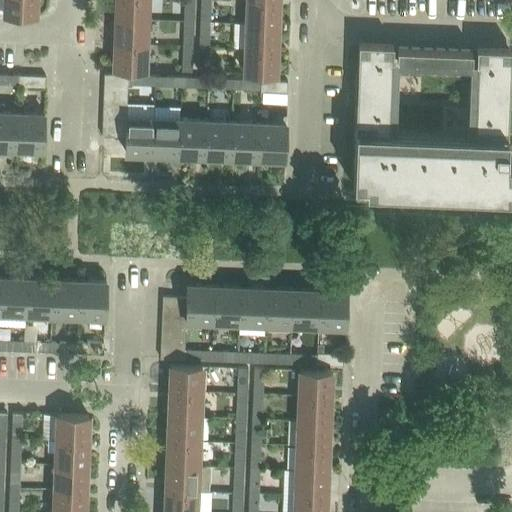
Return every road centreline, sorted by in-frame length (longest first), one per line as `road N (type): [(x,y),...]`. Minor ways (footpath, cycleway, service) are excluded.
road 1 (residential): [(363,485),(369,272)]
road 2 (residential): [(511,33),(314,25)]
road 3 (residential): [(307,192),(314,25)]
road 4 (residential): [(74,183),(80,35)]
road 5 (residential): [(511,491),(363,485)]
road 6 (residential): [(124,398),(130,268)]
road 7 (residential): [(124,398),(0,394)]
